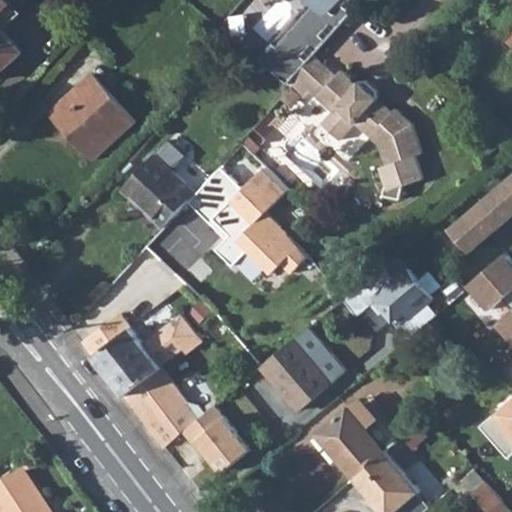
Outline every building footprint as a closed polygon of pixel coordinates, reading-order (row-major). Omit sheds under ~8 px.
[(0,0),(0,70),(22,51),(0,26),(0,9),(9,1),(7,0),(0,0)] [(313,0),(316,2),(275,48),(272,45),(267,51),(266,51),(259,60),(288,84),(314,55),(329,39),(363,0),(313,0)] [(0,9),(0,24),(3,22),(6,25),(20,13),(9,1),(0,9)] [(239,43),(230,54),(242,64),(251,54),(239,43)] [(288,84),(292,88),(303,98),(311,90),(334,112),(339,107),(361,126),(375,138),(383,130),(402,110),(399,107),(393,114),(377,99),(380,95),(362,79),(359,83),(342,67),(335,74),(314,55),(288,84)] [(51,111),(94,158),(136,120),(92,73),(51,111)] [(361,126),(339,107),(334,112),(329,117),(329,122),(346,137),(351,137),(361,126)] [(383,130),(411,157),(425,153),(416,124),(402,110),(383,130)] [(375,138),(382,145),(388,163),(411,157),(383,130),(375,138)] [(124,189),(164,227),(176,214),(189,200),(197,191),(173,169),(186,154),(169,139),(124,189)] [(227,164),(241,177),(255,161),(241,149),(227,164)] [(197,191),(189,200),(210,221),(214,217),(230,234),(216,248),(232,264),(247,250),(270,273),(281,263),(291,273),(308,256),(268,209),(290,188),(266,165),(244,187),(221,165),(197,191)] [(511,175),(449,230),(468,252),(511,213),(511,175)] [(184,271),(209,249),(182,220),(157,241),(184,271)] [(511,259),(506,253),(469,285),(490,309),(505,297),(511,305),(511,259)] [(409,269),(374,295),(398,329),(434,302),(409,269)] [(511,310),(495,325),(511,344),(511,310)] [(126,361),(108,376),(165,449),(219,403),(210,392),(174,421),(170,416),(189,402),(161,366),(184,347),(193,348),(205,339),(198,330),(183,312),(160,330),(144,343),(125,358),(126,361)] [(84,342),(108,376),(126,361),(125,358),(144,343),(121,313),(84,342)] [(295,339),(262,366),(298,411),(346,371),(309,327),(295,339)] [(320,432),(346,462),(343,464),(355,478),(386,451),(400,439),(363,396),(320,432)] [(497,411),(480,425),(508,458),(511,454),(511,399),(498,412),(497,411)] [(217,411),(187,436),(217,471),(227,464),(235,471),(254,454),(217,411)] [(318,434),(343,464),(346,462),(320,432),(318,434)] [(355,478),(384,511),(393,511),(420,490),(386,451),(355,478)] [(0,511),(50,511),(23,471),(0,485),(0,511)] [(472,495),(487,511),(511,511),(511,509),(504,500),(487,481),(472,495)]
